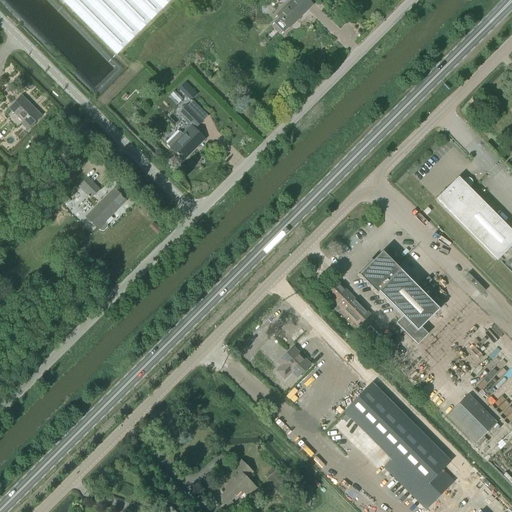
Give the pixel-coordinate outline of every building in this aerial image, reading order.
[(61,0),(116,55),(171,0),(61,0)] [(273,24),(282,33),(289,27),(312,5),(306,0),(291,0),(277,14),(280,17),(273,24)] [(198,95),(186,82),(178,90),(190,102),(198,95)] [(20,123),(27,130),(41,116),(21,96),(9,108),(22,122),(20,123)] [(178,155),(183,160),(204,139),(193,129),(195,128),(207,116),(192,101),(186,107),(185,106),(179,112),(192,125),(181,135),(178,132),(166,144),(176,153),(175,154),(177,156),(178,155)] [(511,246),(511,231),(489,208),(469,188),(471,187),(472,184),(472,182),(471,179),(469,178),(466,178),(464,179),(462,181),(458,177),(451,184),(436,199),(497,261),(511,246)] [(87,178),(79,186),(91,198),(99,189),(87,178)] [(61,207),(69,199),(60,190),(52,198),(61,207)] [(87,217),(97,227),(99,230),(101,231),(104,231),(107,228),(107,224),(104,221),(105,220),(124,200),(114,190),(87,217)] [(156,225),(152,229),(157,234),(161,230),(156,225)] [(377,294),(378,293),(403,317),(396,324),(403,331),(417,345),(428,335),(421,328),(439,310),(382,253),(373,262),(371,260),(357,275),(377,294)] [(468,273),(463,278),(481,296),(486,291),(468,273)] [(336,280),(324,292),(334,303),(330,306),(337,313),(341,309),(354,323),(358,327),(370,315),(336,280)] [(396,324),(390,330),(397,337),(403,331),(396,324)] [(384,341),(370,327),(361,335),(375,349),(384,341)] [(293,370),(298,376),(309,365),(293,349),(278,364),(281,367),(277,372),(284,379),(293,370)] [(344,412),(392,460),(384,468),(426,510),(454,481),(452,479),(459,471),(372,384),(344,412)] [(468,395),(446,416),(475,445),(496,423),(468,395)] [(217,489),(231,503),(243,491),(248,496),(255,489),(245,478),(251,472),(241,462),(233,470),(235,473),(231,477),(230,476),(226,479),(224,480),(219,485),(218,487),(217,489)] [(228,511),(234,506),(231,503),(217,489),(210,495),(226,511),(228,511)]
